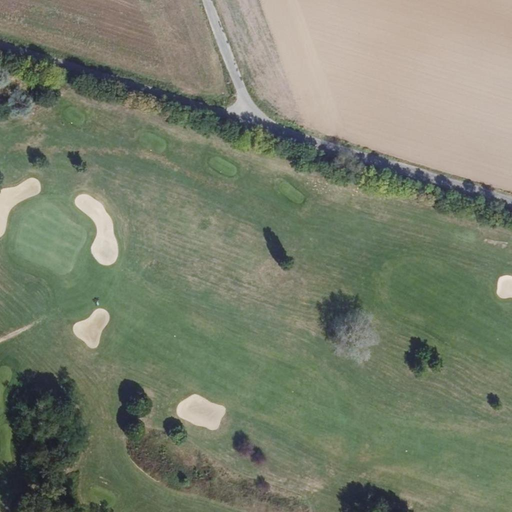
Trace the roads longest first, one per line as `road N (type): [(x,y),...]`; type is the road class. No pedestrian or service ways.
road 1 (unclassified): [(0,45),(256,125)]
road 2 (unclassified): [(256,125),(511,202)]
road 3 (unclassified): [(212,0),(256,125)]
